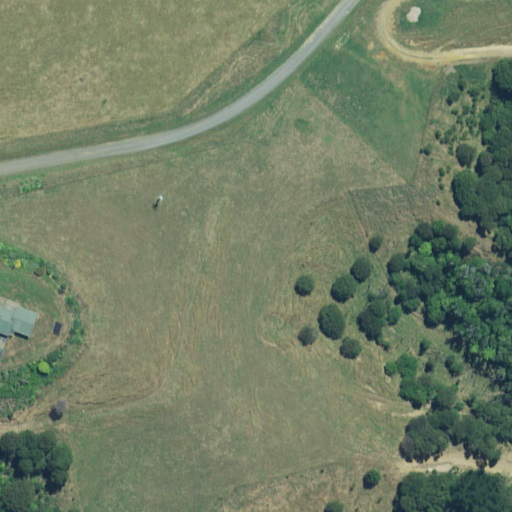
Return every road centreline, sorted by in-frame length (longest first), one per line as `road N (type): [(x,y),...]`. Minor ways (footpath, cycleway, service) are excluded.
road 1 (unclassified): [(335,0),(269,78),(190,128),(0,171)]
road 2 (track): [(511,59),(399,62),(378,43),(391,0)]
